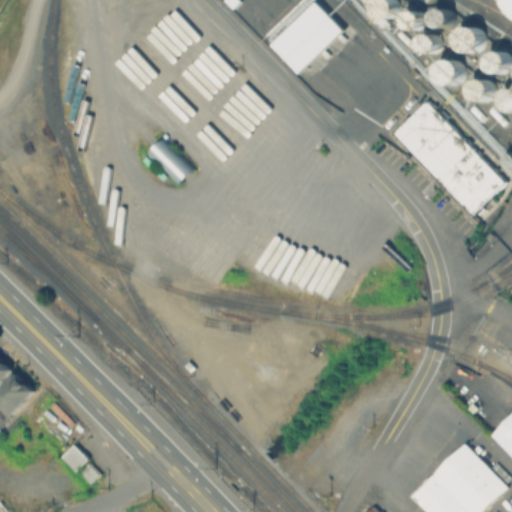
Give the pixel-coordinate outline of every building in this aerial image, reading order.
[(316,0),(318,0),(346,28),(301,71),(274,42),(316,0)] [(396,0),(376,0),(376,13),(395,14),(396,0)] [(511,12),(511,0),(497,0),(495,6),(511,12)] [(453,22),(448,6),(432,10),(436,27),(453,22)] [(458,50),(482,51),(482,27),(458,27),(458,50)] [(495,48),(486,65),(502,74),(511,57),(495,48)] [(441,72),(440,79),(460,82),(463,61),(441,57),(439,71),(441,72)] [(489,101),(494,81),(475,76),(471,97),(489,101)] [(396,130),(427,99),(507,180),(475,211),(396,130)] [(179,183),(147,152),(164,136),(195,167),(179,183)] [(0,356),(12,368),(0,380),(0,356)] [(0,406),(0,390),(18,372),(37,390),(10,417),(0,406)] [(511,453),(491,432),(511,411),(511,453)] [(48,436),(54,429),(68,442),(62,449),(48,436)] [(64,452),(76,441),(88,455),(76,466),(64,452)] [(427,511),(414,498),(470,443),(511,486),(511,492),(492,511),(427,511)] [(81,468),(89,460),(100,470),(92,479),(81,468)]
